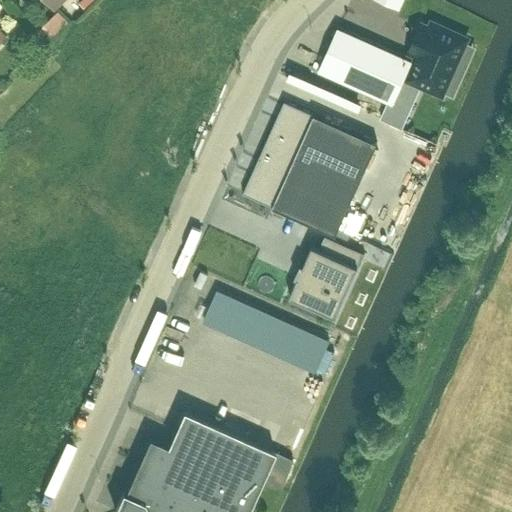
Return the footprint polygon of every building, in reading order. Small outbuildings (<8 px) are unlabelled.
[(417,56),(407,78),(441,93),(453,66),(457,68),(467,45),(463,43),(466,38),(432,22),(430,26),(421,22),(407,52),(417,56)] [(410,59),(338,27),(318,70),(391,102),(410,59)] [(284,100),(270,131),(345,165),(359,133),(284,100)] [(377,142),(359,133),(345,165),(270,131),(242,193),(273,206),(335,234),(377,142)] [(297,277),(289,295),(320,309),(339,267),(355,274),(364,252),(325,234),(319,247),(312,244),(303,263),(300,262),(294,276),(297,277)] [(245,511),(273,450),(182,409),(166,444),(148,436),(123,492),(122,492),(114,510),(116,511),(245,511)]
